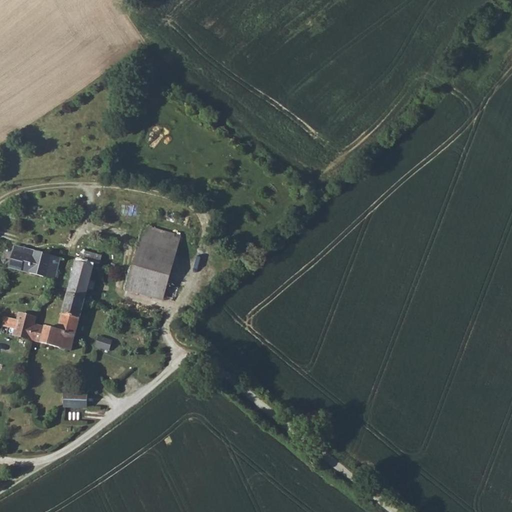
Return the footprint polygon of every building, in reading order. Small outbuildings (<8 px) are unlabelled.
[(141,224),(124,291),(163,301),(180,234),(141,224)] [(60,259),(2,242),(0,249),(0,266),(54,281),(60,259)] [(14,330),(12,335),(70,351),(84,299),(92,270),(97,271),(101,256),(78,250),(75,263),(66,295),(56,330),(33,324),(35,318),(18,314),(16,320),(3,317),(0,327),(14,330)] [(101,342),(98,353),(111,358),(114,345),(101,342)] [(65,392),(64,407),(88,408),(89,393),(65,392)]
